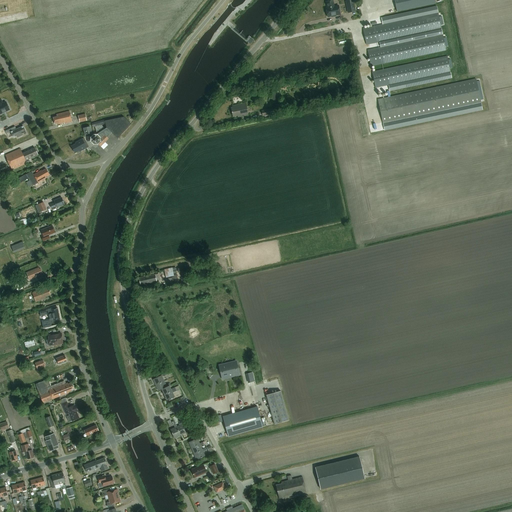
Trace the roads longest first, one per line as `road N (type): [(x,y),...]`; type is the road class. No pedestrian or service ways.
road 1 (tertiary): [(154,423),(121,274),(127,224),(154,169),(295,0)]
road 2 (tertiary): [(112,442),(76,326),(82,207)]
road 3 (unclassified): [(106,162),(223,0)]
road 4 (residential): [(154,423),(190,406),(244,496)]
road 5 (tertiary): [(59,163),(0,57)]
